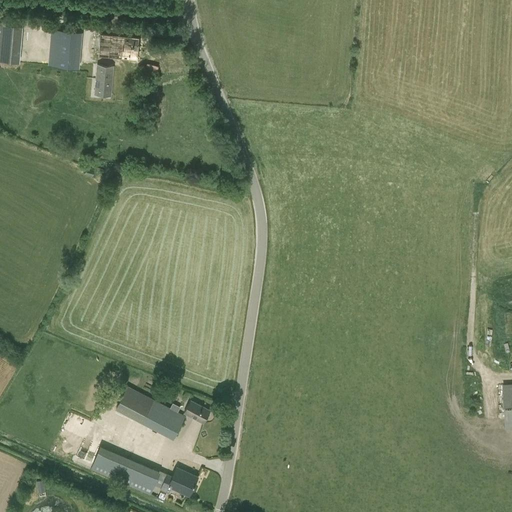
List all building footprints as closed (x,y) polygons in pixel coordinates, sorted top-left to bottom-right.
[(0,59),(24,61),(26,23),(0,22),(0,59)] [(82,66),(83,29),(52,28),(51,65),(82,66)] [(139,37),(100,33),(98,56),(136,60),(139,37)] [(111,95),(113,66),(97,64),(95,94),(111,95)] [(74,85),(72,95),(90,98),(91,88),(74,85)] [(511,383),(503,384),(506,428),(511,428),(511,383)] [(131,386),(120,408),(178,437),(188,416),(178,411),(181,406),(173,402),(171,406),(131,386)] [(210,410),(190,400),(184,413),(203,423),(210,410)] [(146,464),(136,488),(150,494),(155,483),(160,470),(146,464)] [(160,470),(155,483),(161,486),(159,489),(168,492),(171,487),(177,490),(179,486),(182,487),(180,491),(189,495),(191,491),(198,476),(176,467),(172,476),(160,470)]
